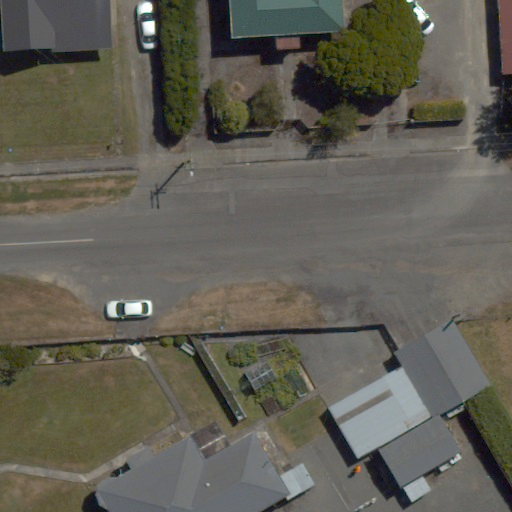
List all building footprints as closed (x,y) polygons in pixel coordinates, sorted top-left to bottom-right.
[(0,0),(0,58),(106,55),(104,0),(0,0)] [(223,0),(226,45),(346,40),(344,0),(223,0)] [(511,79),(511,0),(488,0),(493,81),(511,79)] [(403,370),(428,417),(485,385),(451,324),(394,355),(403,370)] [(368,450),(399,506),(427,490),(415,468),(447,450),(428,417),(403,370),(328,411),(353,458),(368,450)] [(259,511),(307,485),(289,454),(268,466),(246,425),(196,453),(183,429),(83,485),(97,511),(259,511)]
